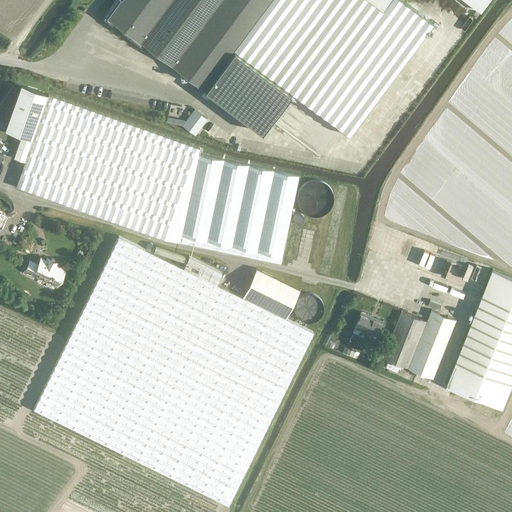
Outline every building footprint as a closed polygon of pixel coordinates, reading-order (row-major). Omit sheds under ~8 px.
[(347,132),(435,21),(406,0),(115,0),(103,17),(140,45),(142,42),(211,94),(241,54),(347,132)] [(5,131),(21,136),(14,157),(24,160),(48,95),(21,85),(16,98),(5,131)] [(48,94),(48,95),(24,160),(15,185),(166,239),(197,153),(199,148),(48,94)] [(167,116),(196,134),(209,115),(194,106),(186,119),(171,110),(167,116)] [(197,153),(166,239),(169,239),(280,263),(281,263),(282,256),(299,175),(197,153)] [(256,267),(242,296),(216,283),(222,271),(189,255),(183,267),(118,235),(76,322),(33,409),(228,505),(271,418),(313,331),(286,318),(300,289),(256,267)] [(34,275),(48,282),(56,286),(64,269),(56,265),(57,263),(47,258),(46,260),(41,257),(38,264),(30,260),(24,272),(33,277),(34,275)] [(503,407),(511,384),(511,276),(493,268),(446,385),(503,407)] [(431,310),(429,315),(427,320),(401,310),(383,357),(434,377),(456,320),(431,310)] [(355,327),(378,336),(384,321),(361,312),(355,327)]
